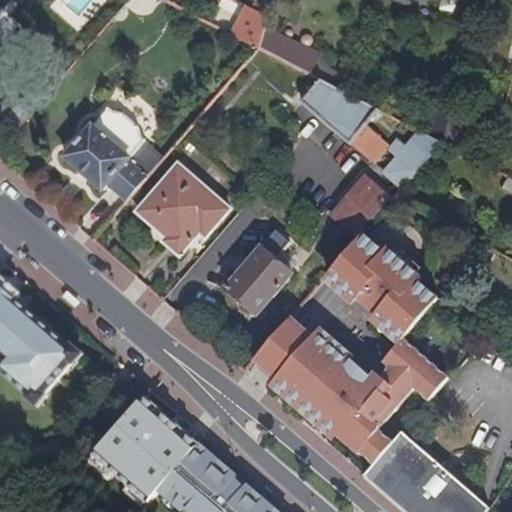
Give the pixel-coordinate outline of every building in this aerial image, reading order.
[(272,8),(258,1),(252,11),(268,19),(272,8)] [(260,49),(266,30),(268,19),(252,11),(248,9),(234,35),(260,49)] [(322,57),(266,30),(260,49),(322,81),(352,96),(355,82),(318,65),(322,57)] [(360,135),(380,111),(352,96),(322,81),(302,104),(352,145),(360,135)] [(461,115),(466,91),(458,89),(453,108),(452,112),(461,115)] [(452,112),(453,108),(439,105),(428,136),(444,144),(452,112)] [(135,168),(129,163),(147,143),(141,138),(139,132),(135,126),(130,121),(125,118),(115,115),(110,110),(109,111),(66,159),(104,192),(109,186),(127,202),(155,169),(143,159),(135,168)] [(463,153),(472,117),(461,115),(452,112),(444,144),(456,150),(463,153)] [(404,189),(444,144),(428,136),(421,132),(408,149),(398,141),(389,151),(398,159),(386,174),(404,189)] [(367,158),(375,148),(360,135),(352,145),(367,158)] [(228,217),(176,172),(139,215),(168,240),(164,244),(181,259),(208,228),(214,233),(228,217)] [(359,240),(393,198),(367,176),(332,218),(359,240)] [(259,318),(293,277),(276,263),(290,246),(276,234),(228,291),(241,303),(257,316),(259,318)] [(356,291),(387,256),(364,236),(329,277),(358,303),(363,297),(356,291)] [(433,309),(441,301),(421,283),(424,280),(392,251),(387,256),(356,291),(363,297),(380,312),(376,317),(404,343),(407,340),(433,309)] [(19,294),(2,280),(0,283),(0,286),(15,299),(19,294)] [(0,286),(0,344),(29,312),(15,299),(0,286)] [(257,316),(241,303),(240,305),(240,311),(250,319),(256,318),(257,316)] [(72,362),(70,348),(29,312),(0,344),(0,356),(5,361),(0,366),(0,372),(28,397),(42,396),(72,362)] [(277,382),(315,338),(293,320),(255,363),(277,382)] [(333,425),(369,384),(356,373),(342,389),(336,384),(350,368),(352,365),(317,335),(315,338),(277,382),(275,384),(328,430),(333,425)] [(376,426),(411,385),(417,390),(431,403),(452,379),(407,340),(404,343),(373,379),(369,384),(333,425),(339,430),(334,435),(360,458),(361,457),(375,468),(396,444),(382,431),(376,426)] [(373,379),(354,363),(352,365),(350,368),(356,373),(369,384),(373,379)] [(342,389),(356,373),(350,368),(336,384),(342,389)] [(382,431),(417,390),(411,385),(376,426),(382,431)] [(162,488),(198,446),(143,397),(95,454),(150,502),(162,488)] [(334,435),(339,430),(333,425),(328,430),(334,435)] [(488,511),(490,509),(404,435),(396,444),(375,468),(366,479),(403,511),(488,511)] [(162,488),(185,508),(182,511),(276,511),(245,485),(242,489),(232,480),(235,477),(199,445),(198,446),(162,488)]
